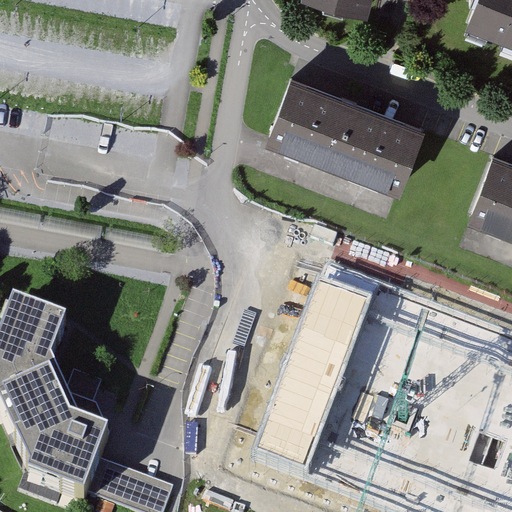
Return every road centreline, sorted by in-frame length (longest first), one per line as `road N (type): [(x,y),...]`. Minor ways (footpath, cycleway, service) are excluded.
road 1 (residential): [(254,16),(217,193),(245,245),(243,278),(195,467)]
road 2 (residential): [(511,128),(383,81),(254,16)]
